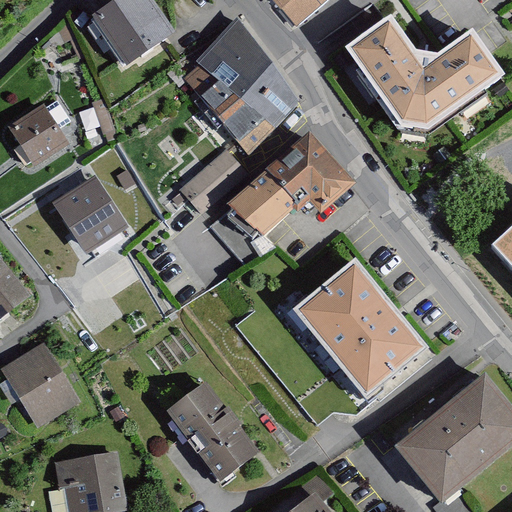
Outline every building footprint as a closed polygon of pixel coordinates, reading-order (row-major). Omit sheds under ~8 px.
[(121,0),(97,17),(130,65),(177,32),(154,0),(121,0)] [(269,0),(293,28),(327,0),(269,0)] [(238,16),(185,80),(250,152),(302,103),(238,16)] [(488,56),(476,38),(451,56),(424,75),(388,23),(353,48),(404,122),(427,125),(501,74),(488,56)] [(11,127),(39,168),(75,145),(47,103),(11,127)] [(309,135),(232,205),(269,245),(314,204),(323,214),(355,185),(309,135)] [(184,187),(191,203),(242,161),(229,152),(184,187)] [(55,202),(89,251),(127,224),(93,176),(55,202)] [(212,224),(222,242),(237,233),(227,216),(212,224)] [(511,230),(492,249),(511,271),(511,230)] [(0,317),(31,293),(0,253),(0,317)] [(359,263),(301,310),(372,398),(430,351),(359,263)] [(3,366),(38,424),(81,398),(46,340),(3,366)] [(511,404),(489,377),(401,450),(447,505),(511,451),(511,404)] [(172,409),(224,480),(263,452),(211,381),(172,409)] [(59,464),(67,511),(97,511),(130,506),(120,453),(59,464)] [(334,511),(319,493),(295,511),(334,511)]
